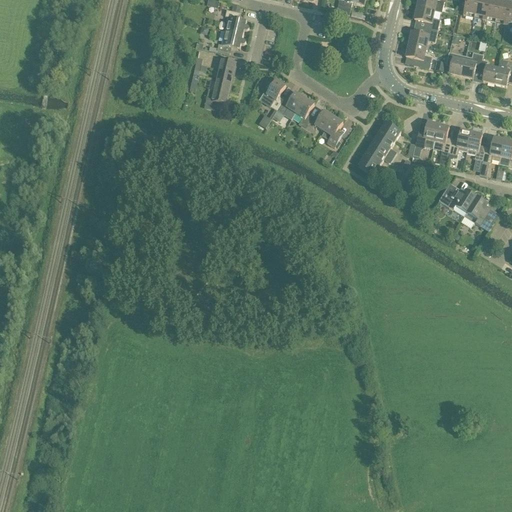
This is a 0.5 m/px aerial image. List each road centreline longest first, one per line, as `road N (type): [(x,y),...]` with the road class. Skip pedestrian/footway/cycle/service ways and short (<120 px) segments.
road 1 (residential): [(382,74),(357,100),(339,102),(296,71),(301,18),(266,7)]
road 2 (secondary): [(511,118),(410,96),(382,74)]
